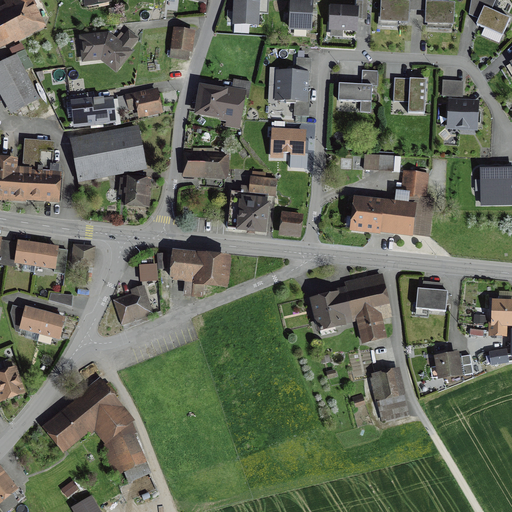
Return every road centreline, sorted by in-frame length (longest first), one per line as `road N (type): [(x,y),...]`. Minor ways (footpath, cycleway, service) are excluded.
road 1 (residential): [(309,254),(330,57),(460,60),(473,70),(511,150)]
road 2 (residential): [(158,240),(181,107),(215,0)]
road 3 (residential): [(107,344),(275,278),(304,265),(309,254)]
road 4 (residential): [(309,254),(511,274)]
road 5 (residential): [(107,344),(175,511)]
road 6 (residential): [(158,240),(309,254)]
road 7 (residential): [(0,446),(84,340)]
road 8 (residential): [(0,218),(126,237)]
road 9 (track): [(416,405),(479,511)]
